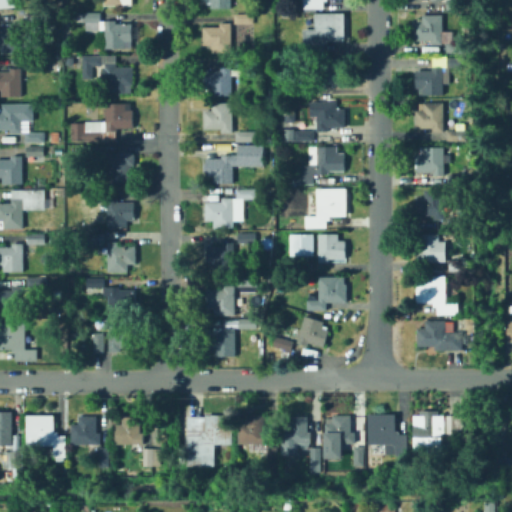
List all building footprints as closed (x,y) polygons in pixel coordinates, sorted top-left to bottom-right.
[(15,0),(16,7),(0,8),(0,0),(15,0)] [(232,0),(232,8),(212,8),(212,5),(207,5),(207,1),(205,1),(204,0),(232,0)] [(328,0),(328,1),(325,1),(325,9),(317,9),(317,12),(303,12),(303,0),(328,0)] [(448,9),(447,0),(461,0),(462,9),(448,9)] [(102,12),(102,20),(117,20),(117,23),(133,22),(133,41),(132,41),(132,48),(106,48),(105,30),(86,30),(86,22),(83,22),(82,12),(102,12)] [(254,24),(235,24),(235,14),(254,13),(254,24)] [(325,54),(305,54),(304,29),(316,29),(315,14),(345,13),(346,40),(324,41),(325,54)] [(25,24),(24,14),(40,14),(41,24),(25,24)] [(443,44),(432,44),(432,40),(416,41),(415,23),(423,22),(423,15),(442,15),(443,44)] [(22,53),(0,53),(0,28),(10,28),(10,23),(21,23),(22,53)] [(232,23),(232,52),(213,52),(212,45),(204,45),(204,27),(221,27),(221,23),(232,23)] [(467,53),(447,53),(447,43),(467,43),(467,53)] [(117,55),(117,67),(134,67),(134,85),(132,85),(132,93),(106,93),(106,76),(102,76),(101,68),(105,68),(105,64),(102,64),(102,66),(93,66),(93,78),(84,79),(83,56),(117,55)] [(466,73),(458,73),(457,67),(448,67),(448,58),(466,57),(466,73)] [(43,68),(25,68),(25,59),(43,58),(43,68)] [(255,58),(254,68),(237,68),(237,58),(255,58)] [(337,58),(337,65),(343,65),(344,72),(346,72),(346,83),(328,84),(328,87),(316,87),(316,59),(337,58)] [(423,96),(422,88),(417,88),(416,70),(432,70),(432,66),(443,66),(444,95),(423,96)] [(233,68),(232,95),(213,95),(213,89),(205,89),(206,71),(221,71),(221,67),(233,68)] [(22,68),(21,96),(2,96),(2,90),(0,89),(0,71),(10,71),(10,68),(22,68)] [(313,97),(295,97),(295,76),(305,76),(304,86),(314,86),(313,97)] [(336,101),(336,109),(345,108),(346,127),(329,128),(329,132),(318,132),(318,134),(314,134),(314,140),(295,141),(295,136),(290,136),(290,123),(313,123),(313,120),(317,120),(317,116),(311,116),(310,102),(336,101)] [(233,102),(233,133),(221,133),(221,129),(205,129),(205,110),(209,110),(209,107),(213,107),(213,102),(233,102)] [(443,132),(433,132),(433,128),(416,129),(415,110),(420,110),(420,103),(444,102),(445,132),(443,132)] [(30,121),(30,132),(45,132),(45,142),(26,142),(25,132),(23,132),(23,135),(12,135),(11,130),(0,130),(0,111),(2,111),(2,104),(34,103),(34,121),(30,121)] [(124,105),(124,108),(135,108),(135,129),(118,129),(118,141),(74,141),(74,121),(107,121),(107,105),(124,105)] [(257,141),(237,142),(236,131),(256,130),(257,141)] [(467,141),(448,141),(447,131),(467,130),(467,141)] [(443,132),(443,140),(429,140),(429,132),(443,132)] [(234,166),(234,183),(214,183),(214,176),(207,177),(207,159),(223,158),(223,155),(240,155),(240,145),(265,145),(265,166),(234,166)] [(339,145),(339,152),(345,152),(346,171),(329,171),(329,174),(318,175),(318,178),(315,178),(315,185),(296,185),(297,180),(296,164),(309,164),(308,146),(339,145)] [(45,155),(27,156),(27,146),(44,146),(45,155)] [(444,175),(433,175),(433,172),(418,172),(418,167),(415,168),(415,159),(417,158),(417,154),(420,154),(420,147),(444,147),(444,175)] [(132,182),(114,183),(113,182),(107,182),(106,156),(134,154),(135,165),(131,166),(132,182)] [(23,156),(23,184),(3,183),(3,177),(0,177),(0,159),(11,159),(11,156),(23,156)] [(467,183),(449,184),(448,175),(467,174),(467,183)] [(327,228),(307,228),(306,203),(317,203),(317,189),(347,188),(347,215),(330,215),(330,220),(327,220),(327,228)] [(256,198),(237,198),(237,189),(255,189),(256,198)] [(445,220),(433,220),(433,216),(417,216),(417,198),(420,198),(420,192),(425,192),(425,190),(445,189),(445,202),(451,202),(452,216),(445,216),(445,220)] [(55,190),(55,208),(23,208),(24,228),(0,228),(0,202),(12,202),(11,190),(55,190)] [(103,199),(86,199),(86,190),(103,190),(103,199)] [(234,197),(234,201),(243,200),(244,219),(234,219),(234,228),(214,228),(214,220),(206,220),(206,202),(223,202),(222,197),(234,197)] [(119,199),(119,202),(135,202),(135,220),(128,220),(128,227),(108,227),(107,199),(119,199)] [(469,228),(449,228),(449,218),(469,218),(469,228)] [(105,232),(105,243),(86,243),(86,232),(105,232)] [(46,243),(27,244),(27,234),(46,233),(46,243)] [(263,243),(238,242),(239,233),(264,233),(263,243)] [(315,254),(290,255),(290,234),(314,233),(315,254)] [(339,234),(339,240),(347,240),(347,258),(330,258),(330,262),(319,262),(318,234),(339,234)] [(446,262),(419,261),(418,251),(421,251),(421,246),(419,246),(419,239),(421,239),(421,234),(449,234),(449,243),(446,243),(446,262)] [(120,242),(120,246),(136,246),(136,264),(129,264),(129,272),(108,272),(108,242),(120,242)] [(234,243),(234,266),(231,266),(232,271),(215,270),(215,264),(207,264),(208,246),(223,246),(223,242),(234,243)] [(24,243),(24,271),(4,271),(4,265),(0,265),(0,246),(13,246),(12,243),(24,243)] [(459,314),(448,315),(448,312),(435,312),(434,301),(419,300),(417,274),(447,274),(448,301),(458,301),(459,314)] [(257,276),(257,286),(256,291),(240,292),(240,286),(238,286),(238,276),(257,276)] [(345,276),(345,283),(347,283),(347,302),(327,302),(327,310),(308,310),(308,300),(319,300),(319,276),(345,276)] [(30,288),(30,301),(25,301),(25,315),(4,315),(5,312),(0,312),(0,290),(12,290),(12,285),(24,285),(24,288),(27,288),(27,277),(46,277),(46,287),(30,288)] [(105,277),(105,286),(121,286),(120,289),(137,289),(137,307),(134,307),(134,311),(130,311),(129,314),(109,315),(109,295),(104,295),(104,287),(87,287),(87,277),(105,277)] [(236,285),(236,315),(215,315),(215,307),(207,307),(207,289),(224,289),(224,285),(236,285)] [(329,329),(324,347),(309,342),(308,345),(298,342),(305,316),(324,321),(323,325),(328,326),(327,329),(329,329)] [(258,328),(240,328),(239,318),(257,318),(258,328)] [(463,350),(436,350),(436,346),(417,346),(417,328),(427,328),(427,320),(446,320),(446,332),(462,332),(463,350)] [(0,321),(26,321),(26,348),(38,348),(38,360),(17,360),(16,353),(13,353),(13,349),(0,349),(0,321)] [(130,321),(129,329),(137,329),(138,347),(121,348),(121,352),(110,352),(109,322),(130,321)] [(236,356),(216,356),(216,349),(206,349),(206,331),(224,331),(224,328),(236,328),(236,356)] [(104,352),(94,352),(94,332),(104,332),(104,352)] [(293,341),(290,350),(274,345),(276,336),(293,341)] [(0,410),(13,411),(13,445),(0,445),(0,410)] [(440,411),(440,417),(463,417),(463,456),(415,456),(415,417),(421,417),(421,410),(440,411)] [(352,415),(352,431),(356,431),(356,443),(355,446),(365,446),(365,466),(354,465),(354,451),(344,450),(343,458),(326,458),(326,418),(334,418),(333,414),(352,415)] [(401,430),(401,434),(407,434),(407,455),(389,455),(389,444),(368,444),(369,414),(397,414),(397,430),(401,430)] [(55,415),(55,431),(59,431),(59,435),(67,435),(67,457),(55,457),(55,445),(27,445),(27,415),(55,415)] [(97,415),(98,432),(102,432),(102,444),(72,444),(71,424),(79,423),(79,416),(97,415)] [(217,465),(188,465),(188,434),(189,434),(189,415),(234,415),(235,444),(217,444),(217,465)] [(265,415),(264,432),(269,432),(269,443),(268,443),(267,447),(278,447),(278,473),(266,473),(266,452),(250,452),(250,443),(239,443),(239,423),(246,423),(246,415),(265,415)] [(144,443),(116,443),(117,423),(123,423),(123,416),(141,416),(141,432),(144,432),(144,443)] [(308,416),(308,431),(312,431),(312,443),(311,447),(321,447),(321,465),(311,465),(310,451),(301,451),(302,443),(283,443),(283,423),(290,423),(290,416),(308,416)] [(110,466),(100,466),(100,447),(110,447),(110,466)] [(162,465),(144,466),(144,448),(162,448),(162,465)] [(22,467),(3,468),(3,455),(11,455),(11,449),(22,449),(22,467)] [(495,511),(485,511),(485,501),(495,501),(495,511)]
